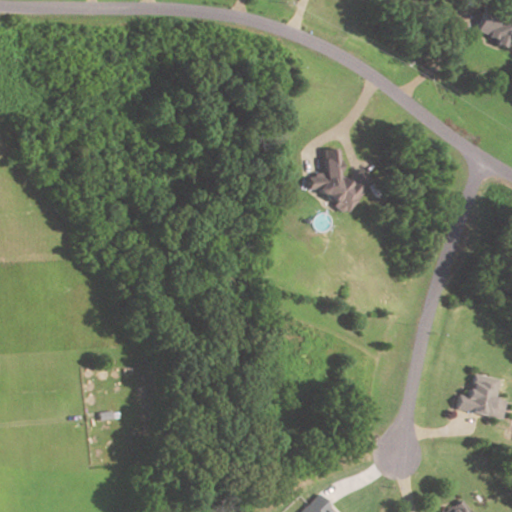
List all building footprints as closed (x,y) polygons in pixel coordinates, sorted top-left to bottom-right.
[(477,7),(511,19),(511,49),(468,34),(477,7)] [(313,149),(333,147),(336,176),(357,191),(341,212),(312,191),(300,192),(298,177),(316,176),(313,149)] [(494,380),(490,400),(499,401),(496,419),(451,410),(454,394),(461,396),(461,393),(467,394),(471,376),(494,380)] [(294,511),(332,511),(315,493),(294,511)] [(464,511),(454,499),(438,511),(464,511)]
